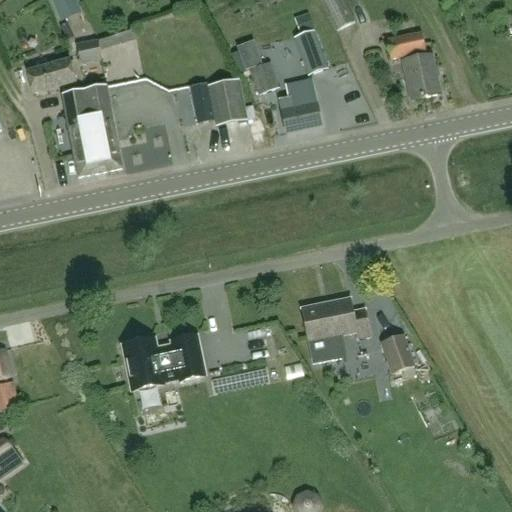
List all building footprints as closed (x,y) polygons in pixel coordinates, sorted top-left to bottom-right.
[(75,6),(72,0),(48,0),(55,15),(75,6)] [(342,0),(320,0),(336,32),(354,23),(342,0)] [(291,40),(305,79),(325,70),(332,89),(349,83),(341,61),(325,67),(313,32),(291,40)] [(425,53),(421,33),(386,41),(390,60),(425,53)] [(97,43),(78,47),(81,63),(101,59),(97,43)] [(432,55),(403,61),(411,101),(440,95),(432,55)] [(27,74),(33,94),(75,82),(69,61),(27,74)] [(250,71),(260,98),(279,90),(270,63),(250,71)] [(216,128),(247,121),(239,80),(208,87),(216,128)] [(106,87),(84,91),(90,118),(88,118),(98,174),(123,169),(106,87)] [(90,118),(84,91),(63,95),(79,178),(98,174),(88,118),(90,118)] [(322,127),(315,94),(279,102),(286,135),(322,127)] [(349,300),(302,310),(313,365),(345,359),(340,337),(356,334),(358,340),(369,338),(364,310),(352,312),(349,300)] [(403,336),(381,344),(391,375),(414,367),(403,336)] [(180,383),(205,378),(197,339),(172,344),(172,348),(157,351),(155,341),(123,348),(132,393),(164,386),(164,385),(179,381),(180,383)] [(0,439),(0,460),(13,451),(3,437),(0,439)] [(317,497),(307,493),(297,498),(293,508),(295,511),(319,511),(322,507),(317,497)]
